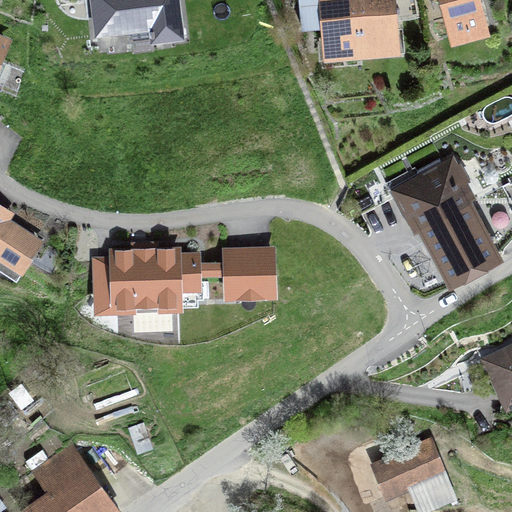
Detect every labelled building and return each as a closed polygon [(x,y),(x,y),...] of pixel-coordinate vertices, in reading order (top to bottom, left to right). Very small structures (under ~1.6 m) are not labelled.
[(185,37),(180,0),(89,0),(94,34),(148,28),(150,41),(185,37)] [(323,60),(361,57),(356,0),(297,0),(300,27),(320,25),(323,60)] [(396,0),(356,0),(361,57),(401,54),(396,0)] [(490,34),(481,0),(434,0),(438,14),(443,13),(451,45),(490,34)] [(0,65),(13,37),(0,31),(0,65)] [(417,227),(448,286),(505,257),(475,198),(479,196),(460,160),(457,161),(453,153),(440,160),(438,156),(415,169),(413,165),(385,179),(390,188),(385,191),(398,217),(404,214),(412,229),(417,227)] [(0,259),(22,274),(45,239),(11,217),(15,211),(0,201),(0,259)] [(109,254),(92,255),(93,312),(137,311),(137,304),(157,303),(158,311),(183,310),(183,289),(202,289),(201,275),(201,260),(201,249),(182,250),(182,244),(159,245),(159,239),(132,240),(132,246),(109,246),(109,254)] [(222,259),(201,260),(201,275),(223,274),(223,298),(277,297),(276,244),(221,245),(222,259)] [(511,341),(480,356),(505,411),(511,408),(511,341)] [(26,429),(35,421),(24,408),(15,416),(26,429)] [(136,453),(153,448),(144,422),(128,427),(136,453)] [(66,443),(57,431),(39,444),(48,457),(66,443)] [(385,500),(410,490),(418,511),(421,511),(458,498),(434,437),(370,462),(385,500)] [(46,490),(15,511),(120,511),(121,511),(72,442),(32,471),(46,490)]
